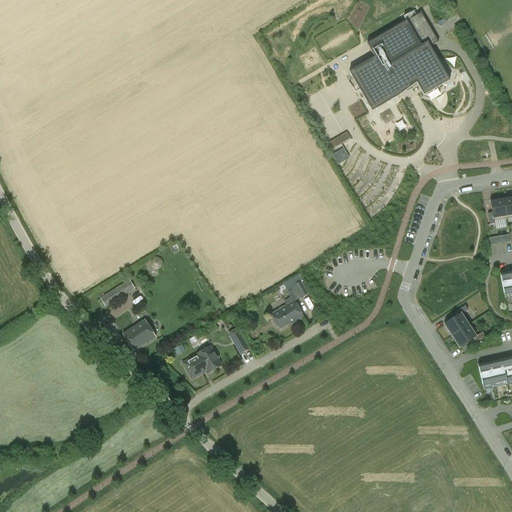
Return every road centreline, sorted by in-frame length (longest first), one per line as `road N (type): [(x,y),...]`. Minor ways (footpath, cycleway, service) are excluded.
road 1 (residential): [(511,177),(438,192),(404,290),(407,310),(511,469)]
road 2 (unclassified): [(180,417),(51,287),(0,197)]
road 3 (residential): [(180,417),(197,398),(326,325)]
road 4 (track): [(443,46),(461,52),(480,89),(476,111),(449,151),(452,187)]
